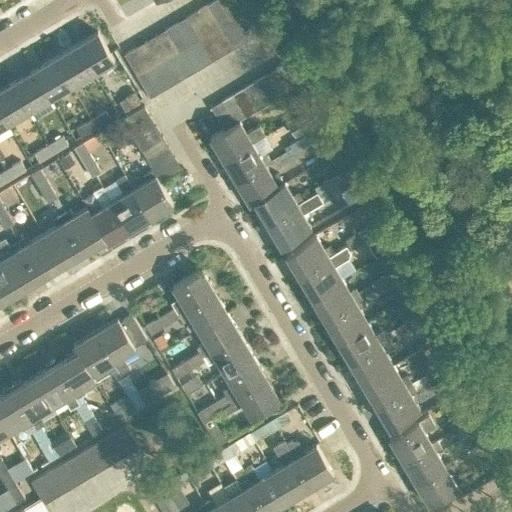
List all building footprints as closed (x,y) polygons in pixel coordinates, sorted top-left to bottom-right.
[(230,18),(218,0),(210,0),(206,2),(219,24),(230,18)] [(240,12),(232,0),(218,0),(230,18),(240,12)] [(232,0),(240,12),(251,5),(247,0),(232,0)] [(219,24),(206,2),(196,9),(209,30),(219,24)] [(264,27),(251,5),(240,12),(253,34),(264,27)] [(209,30),(196,9),(186,15),(199,37),(209,30)] [(253,34),(240,12),(230,18),(243,40),(253,34)] [(199,37),(186,15),(176,21),(189,43),(199,37)] [(243,40),(230,18),(219,24),(232,46),(243,40)] [(189,43),(176,21),(165,27),(178,49),(189,43)] [(232,46),(219,24),(209,30),(222,52),(232,46)] [(178,49),(165,27),(155,33),(168,55),(178,49)] [(92,70),(113,57),(97,30),(76,43),(92,70)] [(222,52),(209,30),(199,37),(212,58),(222,52)] [(168,55),(155,33),(145,39),(158,61),(168,55)] [(212,58),(199,37),(189,43),(202,65),(212,58)] [(158,61),(145,39),(134,45),(148,67),(158,61)] [(70,83),(92,70),(76,43),(54,56),(70,83)] [(202,65),(189,43),(178,49),(191,71),(202,65)] [(148,67),(134,45),(124,52),(137,74),(148,67)] [(191,71),(178,49),(168,55),(181,77),(191,71)] [(181,77),(168,55),(158,61),(171,83),(181,77)] [(49,95),(70,83),(54,56),(33,68),(49,95)] [(171,83),(158,61),(148,67),(161,89),(171,83)] [(297,83),(284,61),(273,68),(286,90),(297,83)] [(161,89),(148,67),(137,74),(150,96),(161,89)] [(27,108),(49,95),(33,68),(12,81),(27,108)] [(286,90),(273,68),(263,74),(276,96),(286,90)] [(276,96),(263,74),(253,80),(266,101),(276,96)] [(266,101),(253,80),(242,86),(255,108),(266,101)] [(0,109),(6,121),(27,108),(12,81),(0,88),(0,109)] [(255,108),(242,86),(232,92),(245,114),(255,108)] [(301,99),(295,88),(285,93),(291,105),(301,99)] [(124,109),(140,100),(134,90),(119,100),(124,109)] [(245,114),(232,92),(222,98),(235,120),(238,118),(245,114)] [(235,120),(222,98),(211,105),(224,127),(235,120)] [(127,128),(149,115),(142,103),(120,117),(127,128)] [(105,107),(89,117),(95,126),(111,117),(105,107)] [(307,108),(286,120),(295,135),(316,123),(307,108)] [(133,138),(155,125),(149,115),(127,128),(133,138)] [(95,126),(89,117),(76,125),(82,134),(95,126)] [(224,127),(210,135),(223,157),(251,140),(252,140),(265,133),(259,123),(246,130),(238,118),(235,120),(224,127)] [(316,124),(302,133),(307,142),(321,133),(316,124)] [(139,149),(161,135),(155,125),(133,138),(139,149)] [(63,132),(49,141),(54,151),(69,142),(63,132)] [(307,142),(302,133),(287,142),(292,151),(307,142)] [(145,159),(167,145),(161,135),(139,149),(145,159)] [(73,145),(82,160),(90,156),(81,140),(73,145)] [(259,153),(252,140),(251,140),(223,157),(236,178),(264,162),(265,162),(270,159),(265,150),(259,153)] [(54,151),(49,141),(33,150),(39,160),(54,151)] [(152,169),(174,156),(167,145),(145,159),(151,168),(152,169)] [(99,170),(90,156),(82,160),(91,174),(92,174),(99,170)] [(159,180),(180,167),(174,156),(152,169),(159,180)] [(20,158),(5,168),(10,177),(26,168),(20,158)] [(272,175),(265,162),(264,162),(236,178),(249,200),(255,197),(283,180),(282,180),(277,171),(272,175)] [(39,186),(48,181),(38,166),(30,171),(39,186)] [(333,185),(347,176),(342,167),(327,176),(333,185)] [(0,183),(10,177),(5,168),(0,170),(0,183)] [(172,202),(159,180),(152,169),(151,168),(142,173),(145,178),(131,186),(149,216),(172,202)] [(123,191),(111,198),(128,228),(149,216),(131,186),(123,173),(115,178),(123,191)] [(333,185),(327,176),(313,185),(318,194),(333,185)] [(292,192),(284,179),(282,180),(283,180),(255,197),(262,209),(260,211),(265,220),(303,197),(298,188),(292,192)] [(56,195),(48,181),(39,186),(48,200),(56,195)] [(102,204),(89,211),(104,236),(107,241),(128,228),(111,198),(102,184),(93,189),(102,204)] [(311,222),(302,207),(308,204),(303,197),(265,220),(270,227),(272,225),(281,240),(311,222)] [(104,236),(86,205),(72,214),(69,208),(61,213),(84,251),(93,246),(91,244),(104,236)] [(13,221),(5,207),(0,209),(0,218),(5,226),(13,221)] [(84,251),(61,213),(53,218),(56,224),(43,232),(60,261),(74,253),(76,256),(84,251)] [(379,228),(374,220),(359,228),(364,237),(379,228)] [(364,237),(359,228),(345,237),(350,245),(364,237)] [(323,244),(315,231),(285,249),(294,263),(291,264),(296,273),(334,250),(333,249),(328,241),(323,244)] [(60,261),(43,232),(29,240),(25,234),(18,239),(41,277),(49,272),(47,269),(60,261)] [(377,253),(390,246),(382,233),(370,241),(377,253)] [(41,277),(18,239),(9,244),(12,250),(0,256),(0,258),(17,287),(31,279),(33,282),(41,277)] [(334,250),(296,273),(301,281),(303,280),(311,293),(341,275),(333,261),(348,253),(349,248),(345,242),(333,249),(334,250)] [(17,287),(0,258),(0,301),(6,298),(4,295),(17,287)] [(400,263),(385,272),(390,280),(405,272),(400,263)] [(172,300),(177,309),(180,308),(214,287),(200,265),(173,282),(180,295),(172,300)] [(390,280),(385,272),(371,280),(374,285),(376,289),(390,280)] [(349,288),(341,275),(311,293),(319,306),(317,308),(322,316),(360,293),(354,284),(349,288)] [(374,285),(364,291),(369,299),(379,293),(376,289),(374,285)] [(227,309),(214,287),(180,308),(177,309),(182,318),(190,313),(198,326),(227,309)] [(367,318),(359,305),(364,301),(360,293),(322,316),(327,324),(329,323),(337,336),(367,318)] [(174,306),(159,314),(164,323),(179,314),(174,306)] [(425,306),(411,315),(416,323),(430,315),(425,306)] [(240,330),(227,309),(198,326),(206,339),(201,342),(206,351),(240,330)] [(118,315),(96,329),(117,363),(125,358),(122,353),(136,345),(133,340),(145,332),(132,312),(120,319),(118,315)] [(150,332),(164,323),(159,314),(145,323),(150,332)] [(416,323),(411,315),(397,323),(398,324),(400,328),(402,332),(416,323)] [(367,318),(337,336),(345,349),(343,351),(347,359),(389,334),(387,330),(384,325),(375,331),(367,318)] [(389,335),(400,328),(398,324),(387,330),(389,334),(389,335)] [(124,375),(117,363),(96,329),(73,342),(76,348),(77,347),(91,370),(92,370),(103,363),(108,371),(114,371),(118,378),(119,377),(124,375)] [(253,352),(240,330),(206,351),(211,359),(216,356),(224,369),(253,352)] [(159,347),(167,343),(161,332),(153,337),(159,347)] [(389,334),(347,359),(352,367),(355,366),(363,379),(393,361),(384,347),(394,342),(389,335),(389,334)] [(62,353),(54,358),(76,396),(80,401),(84,399),(81,393),(85,391),(82,385),(96,377),(92,370),(91,370),(77,347),(76,348),(63,355),(62,353)] [(200,349),(185,358),(190,366),(205,357),(200,349)] [(451,350),(437,358),(442,366),(456,358),(451,350)] [(223,387),(226,392),(228,396),(266,374),(253,352),(224,369),(232,382),(223,387)] [(76,396),(54,358),(45,363),(47,365),(34,373),(52,403),(65,395),(68,401),(76,396)] [(190,366),(185,358),(171,366),(176,375),(190,366)] [(442,366),(437,358),(423,366),(428,375),(442,366)] [(373,402),(411,379),(406,371),(401,374),(393,361),(363,379),(371,393),(369,394),(373,402)] [(124,375),(119,377),(128,392),(137,387),(128,372),(124,375)] [(18,379),(10,384),(33,422),(36,427),(41,424),(44,422),(38,411),(52,403),(34,373),(20,382),(18,379)] [(180,383),(186,393),(203,382),(197,373),(180,383)] [(266,374),(228,396),(231,400),(223,405),(227,411),(243,401),(250,413),(279,396),(266,374)] [(419,405),(410,390),(416,387),(411,379),(373,402),(378,411),(381,409),(389,423),(419,405)] [(33,422),(10,384),(2,389),(3,391),(0,393),(0,416),(8,429),(21,421),(24,427),(33,422)] [(145,402),(137,387),(128,392),(137,407),(145,402)] [(226,392),(211,401),(216,409),(223,405),(231,400),(228,396),(226,392)] [(80,401),(75,404),(84,418),(93,413),(84,399),(80,401)] [(216,409),(211,401),(197,409),(202,418),(216,409)] [(484,403),(470,411),(475,420),(489,412),(484,403)] [(286,408),(271,417),(276,425),(291,416),(286,408)] [(461,428),(475,420),(470,411),(455,420),(461,428)] [(428,412),(390,434),(403,456),(432,439),(424,427),(434,421),(428,412)] [(101,428),(93,413),(84,418),(93,433),(101,428)] [(262,434),(276,425),(271,417),(257,425),(262,434)] [(126,423),(115,430),(128,452),(139,446),(126,423)] [(36,427),(32,430),(41,444),(49,439),(49,438),(41,424),(36,427)] [(58,454),(75,443),(66,427),(49,438),(49,439),(58,454)] [(490,446),(505,437),(499,429),(485,438),(490,446)] [(128,452),(115,430),(105,436),(118,458),(128,452)] [(243,434),(228,443),(233,451),(248,442),(243,434)] [(118,458),(105,436),(94,442),(108,465),(118,458)] [(437,436),(432,439),(403,456),(416,478),(445,461),(437,448),(442,445),(437,436)] [(58,454),(49,439),(41,444),(49,459),(58,454)] [(285,443),(283,439),(276,444),(274,449),(282,462),(273,468),(290,496),(311,483),(291,449),(290,450),(285,443)] [(285,443),(290,450),(291,449),(311,483),(333,470),(316,442),(315,443),(303,450),(296,440),(290,439),(285,443)] [(108,465),(94,442),(84,448),(98,471),(108,465)] [(219,460),(233,451),(228,443),(213,451),(219,460)] [(98,471),(84,448),(74,455),(87,477),(98,471)] [(87,477),(74,455),(64,461),(77,483),(87,477)] [(450,470),(455,467),(450,458),(445,461),(416,478),(429,501),(458,483),(450,470)] [(199,460),(185,468),(190,477),(205,468),(199,460)] [(77,483),(64,461),(53,467),(67,489),(77,483)] [(25,496),(6,465),(0,468),(0,473),(16,501),(25,496)] [(67,489),(53,467),(43,473),(57,495),(67,489)] [(190,477),(185,468),(170,477),(175,486),(190,477)] [(290,496),(273,468),(259,476),(256,470),(247,475),(268,509),(290,496)] [(57,495),(43,473),(32,480),(45,502),(57,495)] [(263,511),(268,509),(247,475),(239,480),(242,486),(229,494),(240,511),(263,511)] [(154,495),(163,511),(181,511),(182,511),(167,487),(154,495)] [(240,511),(229,494),(216,502),(212,496),(204,501),(210,511),(240,511)] [(210,511),(204,501),(195,506),(199,511),(198,511),(210,511)]
